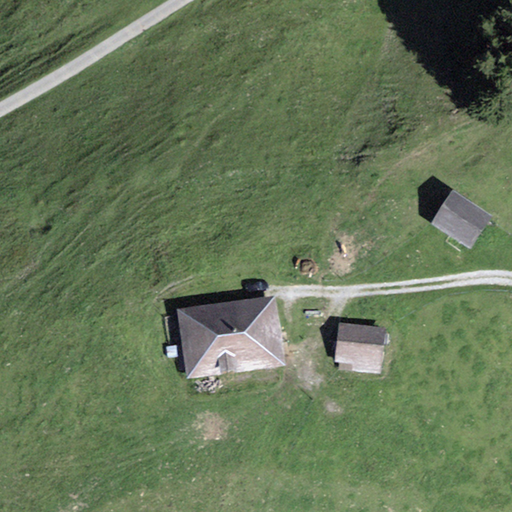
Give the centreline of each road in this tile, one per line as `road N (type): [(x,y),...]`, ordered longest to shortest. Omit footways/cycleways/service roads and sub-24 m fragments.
road 1 (track): [(511,279),(280,291)]
road 2 (track): [(0,109),(183,0)]
